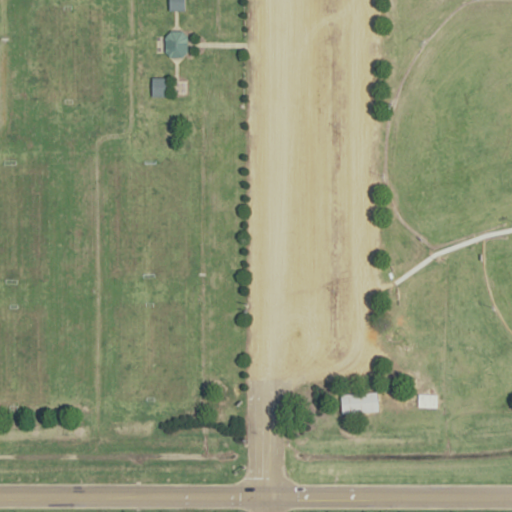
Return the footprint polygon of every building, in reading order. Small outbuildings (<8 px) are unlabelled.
[(168,0),(186,0),(186,10),(168,10),(168,0)] [(169,30),(163,36),(164,50),(169,59),(180,59),(188,52),(188,37),(181,30),(169,30)] [(152,76),(152,94),(168,95),(167,76),(152,76)] [(340,394),(342,413),(379,411),(377,391),(340,394)] [(418,394),(417,406),(436,408),(437,394),(418,394)]
